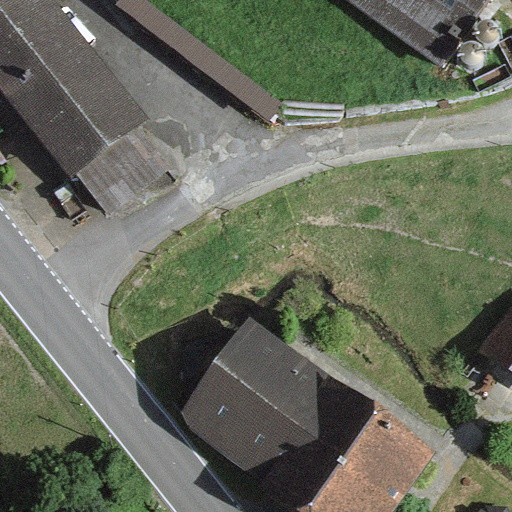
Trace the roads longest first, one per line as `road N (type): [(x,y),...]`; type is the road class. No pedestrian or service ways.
road 1 (track): [(511,118),(402,128),(203,176),(47,312)]
road 2 (tertiary): [(0,252),(202,511)]
road 3 (track): [(511,409),(495,401),(452,446),(304,345)]
